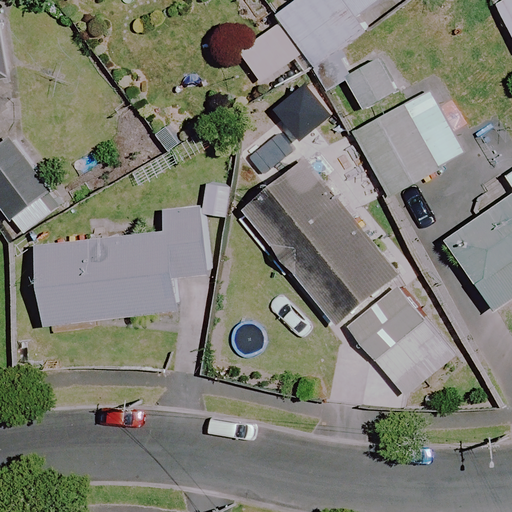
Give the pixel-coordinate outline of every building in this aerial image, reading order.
[(0,0),(0,80),(16,78),(2,0),(0,0)] [(385,0),(306,0),(284,17),(321,68),(374,29),(364,16),(385,0)] [(511,0),(501,6),(511,27),(511,0)] [(300,57),(275,29),(243,56),(267,85),(300,57)] [(385,55),(348,77),(368,111),(405,90),(385,55)] [(334,121),(313,72),(286,84),(306,133),(334,121)] [(471,156),(435,93),(360,135),(395,198),(471,156)] [(59,187),(0,114),(0,207),(25,239),(59,212),(47,197),(59,187)] [(403,277),(312,162),(250,212),(341,327),(403,277)] [(511,177),(507,181),(511,187),(511,200),(452,242),(502,314),(511,306),(511,177)] [(206,209),(166,213),(168,232),(43,245),(51,327),(183,313),(179,279),(213,276),(206,209)] [(404,346),(381,319),(359,337),(411,398),(460,358),(431,324),(404,346)]
